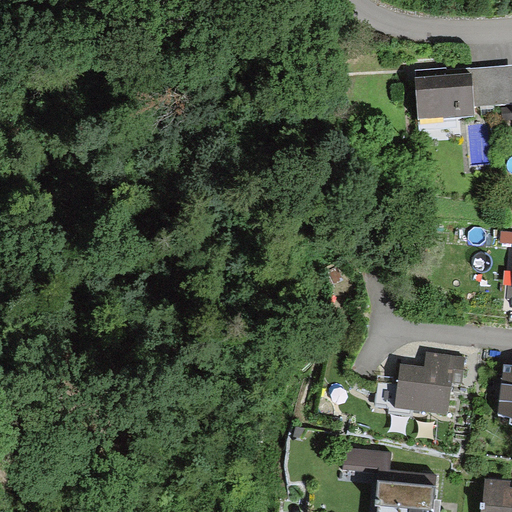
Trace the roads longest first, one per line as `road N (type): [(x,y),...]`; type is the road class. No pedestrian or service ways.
road 1 (residential): [(345,0),(377,21),(511,25)]
road 2 (residential): [(379,325),(511,343)]
